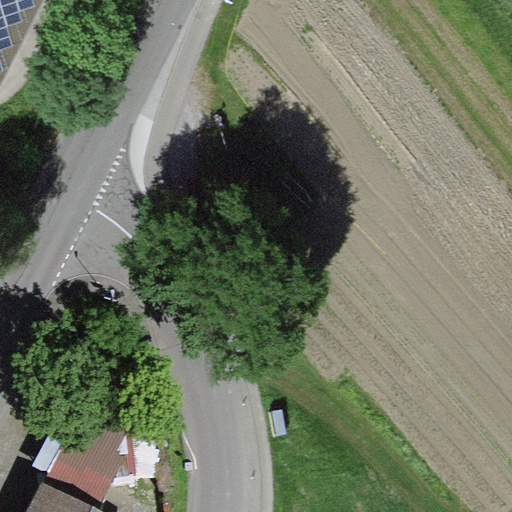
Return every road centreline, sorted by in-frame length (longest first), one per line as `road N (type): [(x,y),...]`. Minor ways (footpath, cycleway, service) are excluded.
road 1 (residential): [(224,511),(218,408),(176,289),(142,243),(62,193)]
road 2 (tertiary): [(62,193),(169,0)]
road 3 (tertiary): [(0,314),(62,193)]
